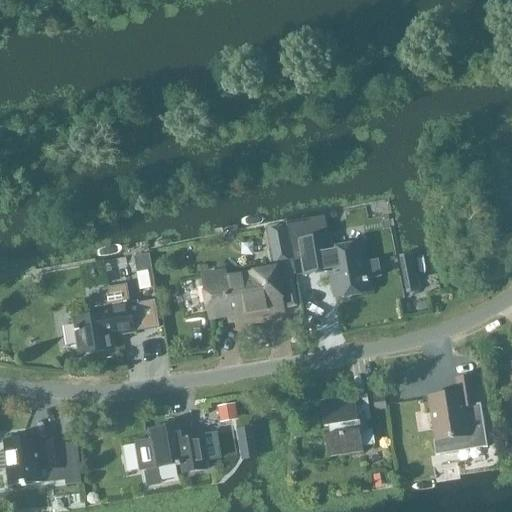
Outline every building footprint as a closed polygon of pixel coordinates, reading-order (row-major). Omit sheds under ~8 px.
[(329,236),(299,241),(305,276),(333,271),(337,295),(338,297),(340,297),(343,297),(346,299),(351,298),(353,295),(369,293),(366,280),(381,277),(378,262),(365,264),(362,247),(331,252),(329,236)] [(419,292),(413,254),(399,257),(406,295),(419,292)] [(149,257),(135,259),(138,274),(149,271),(152,290),(155,289),(149,257)] [(283,311),(279,288),(276,272),(226,281),(225,275),(204,279),(211,318),(230,315),(231,321),(283,311)] [(113,350),(111,337),(134,333),(134,331),(143,329),(138,301),(130,302),(126,285),(99,289),(103,307),(93,308),(95,317),(75,321),(81,355),(113,350)] [(459,394),(430,399),(437,442),(433,443),(436,457),(487,448),(481,406),(476,407),(471,378),(457,380),(459,394)] [(385,396),(374,398),(376,412),(387,410),(385,396)] [(368,431),(367,422),(371,421),(368,397),(325,403),(330,437),(325,438),(329,458),(364,453),(363,447),(375,446),(373,430),(368,431)] [(234,405),(218,408),(221,423),(237,420),(234,405)] [(152,440),(133,443),(138,472),(156,469),(188,463),(190,473),(207,471),(201,437),(186,440),(184,426),(150,431),(152,440)] [(235,429),(242,462),(259,459),(252,427),(235,429)] [(38,449),(37,439),(5,443),(10,487),(42,483),(41,472),(65,469),(62,443),(46,445),(46,448),(38,449)]
